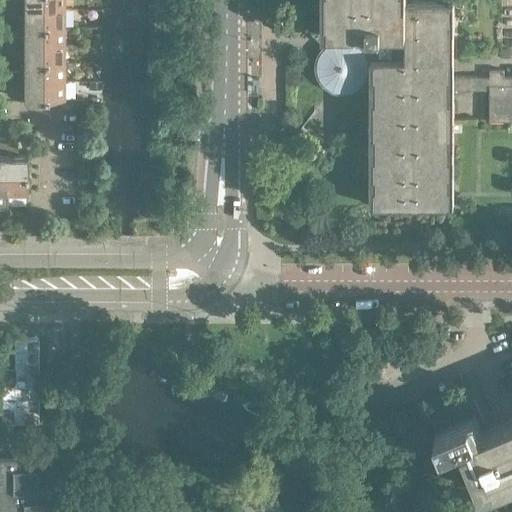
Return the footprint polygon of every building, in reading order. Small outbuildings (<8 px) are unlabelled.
[(323,0),(323,30),(311,30),(325,43),(324,45),(322,47),(320,49),(318,51),(317,54),(316,56),(316,59),(315,61),(315,64),(316,66),(316,69),(317,72),(318,74),(319,77),(320,79),(322,82),(324,84),(325,86),(327,88),(330,89),(333,91),(336,92),(340,93),(343,93),(347,92),(351,91),(354,90),(357,89),(371,89),(371,204),(454,204),(454,88),(489,88),(489,75),(454,74),(453,0),(323,0)] [(65,7),(6,7),(6,17),(22,17),(22,26),(65,26),(65,7)] [(6,34),(6,44),(65,44),(65,26),(22,26),(22,35),(6,34)] [(65,44),(6,44),(6,53),(22,53),(22,61),(65,61),(65,44)] [(6,70),(6,79),(64,79),(65,61),(22,61),(22,71),(6,70)] [(489,75),(489,88),(489,118),(511,118),(511,75),(503,75),(503,69),(490,69),(490,75),(489,75)] [(64,79),(6,79),(6,89),(22,89),(22,98),(64,99),(64,79)] [(17,137),(7,137),(8,196),(27,196),(26,153),(17,153),(17,137)] [(430,415),(436,429),(443,444),(462,436),(483,488),(511,475),(511,422),(484,434),(479,422),(485,419),(474,397),(430,415)] [(0,511),(45,511),(45,497),(44,497),(45,486),(34,486),(35,465),(34,464),(34,454),(13,454),(12,432),(1,432),(1,400),(0,399),(0,511)]
